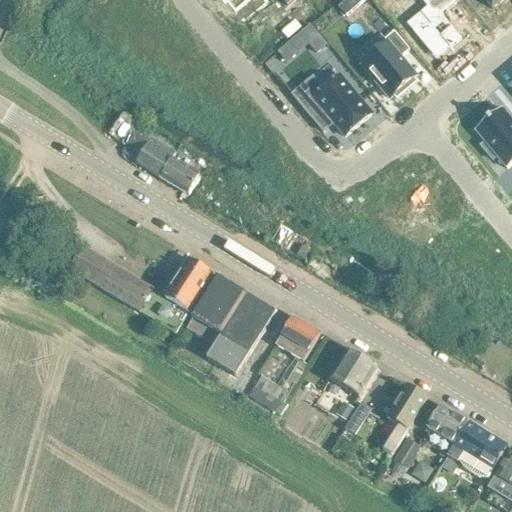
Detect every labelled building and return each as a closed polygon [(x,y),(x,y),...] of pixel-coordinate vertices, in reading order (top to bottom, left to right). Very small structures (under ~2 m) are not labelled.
[(221,0),(225,4),(227,2),(235,12),(248,0),(221,0)] [(348,0),(339,8),(347,17),(366,1),(365,0),(348,0)] [(418,0),(426,8),(405,25),(436,62),(462,40),(442,16),(458,2),(456,0),(418,0)] [(483,0),(492,10),(504,0),(483,0)] [(388,45),(362,67),(390,100),(394,97),(396,100),(408,90),(406,87),(416,79),(401,60),(410,52),(394,34),(385,41),(388,45)] [(314,79),(293,97),(324,134),(334,125),(345,138),(372,116),(340,78),(324,91),(314,79)] [(511,121),(502,110),(475,132),(485,144),(481,148),(493,162),(497,158),(507,170),(511,166),(511,121)] [(149,146),(134,134),(122,153),(137,165),(137,166),(189,198),(200,179),(172,162),(176,156),(152,142),(149,146)] [(55,263),(65,269),(78,247),(68,241),(55,263)] [(167,300),(84,250),(71,272),(176,336),(213,275),(190,261),(167,300)] [(234,288),(216,278),(185,330),(214,348),(246,295),(234,288)] [(236,379),(250,356),(276,313),(246,295),(214,348),(215,349),(207,361),(236,379)] [(303,364),(321,335),(293,319),(276,348),(295,359),(291,367),(302,374),(307,366),(303,364)] [(360,399),(378,370),(348,352),(330,382),(360,399)] [(287,407),(283,404),(289,394),(278,387),(262,378),(250,398),(281,417),(287,407)] [(393,458),(428,400),(407,387),(387,420),(399,427),(384,452),(393,458)] [(355,438),(372,411),(362,404),(353,417),(347,427),(345,431),(355,438)] [(347,427),(353,417),(335,406),(329,415),(347,427)] [(447,459),(468,424),(441,408),(427,431),(430,432),(423,444),(447,459)] [(362,443),(377,421),(371,417),(357,439),(362,443)] [(494,473),(508,448),(468,424),(447,459),(458,465),(459,464),(461,467),(464,470),(467,473),(470,475),(474,478),(479,480),(484,481),(488,481),(494,473)] [(403,477),(407,470),(420,449),(407,441),(394,462),(397,464),(393,471),(403,477)] [(511,506),(511,452),(488,492),(511,506)]
